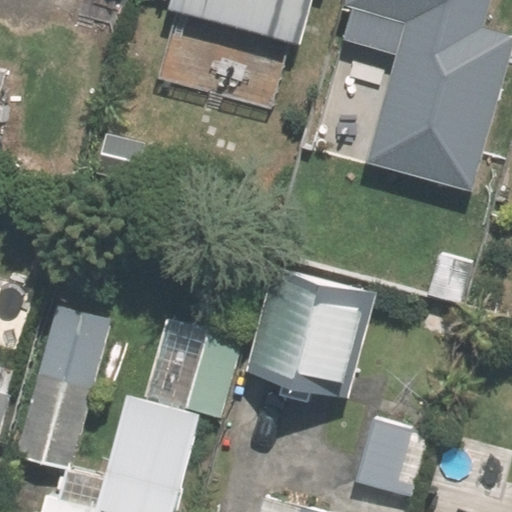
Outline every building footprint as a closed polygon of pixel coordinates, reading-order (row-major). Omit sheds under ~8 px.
[(161,0),(159,12),(294,48),(306,0),(161,0)] [(344,0),(333,43),(391,58),(362,165),(471,194),(511,40),(479,32),(487,0),(344,0)] [(0,124),(17,63),(0,58),(0,124)] [(398,282),(293,253),(262,364),(367,393),(398,282)] [(129,308),(75,293),(33,444),(87,459),(129,308)] [(260,327),(201,311),(178,392),(238,409),(260,327)] [(0,474),(26,380),(0,372),(0,474)] [(446,424),(389,409),(371,474),(428,489),(446,424)] [(125,511),(65,495),(60,511),(192,511),(201,483),(147,469),(135,511),(125,511)] [(380,511),(283,485),(276,511),(380,511)]
